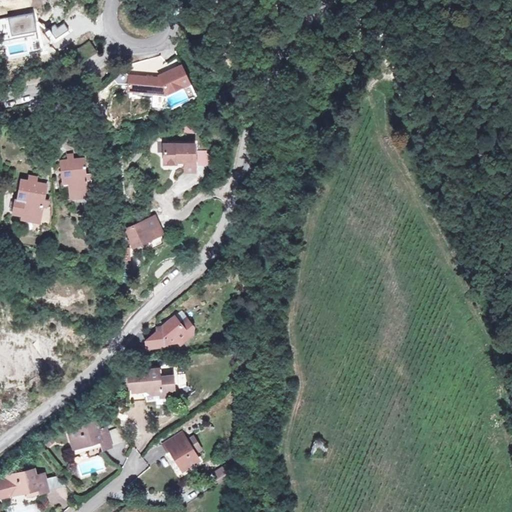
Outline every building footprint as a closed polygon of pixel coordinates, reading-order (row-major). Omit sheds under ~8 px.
[(90,41),(71,54),(79,65),(98,52),(95,49),(99,46),(96,41),(92,44),(90,41)] [(155,80),(124,76),(122,90),(148,94),(162,95),(161,100),(178,93),(182,102),(191,99),(178,68),(166,72),(167,75),(155,80)] [(162,95),(148,94),(147,108),(160,109),(161,100),(162,95)] [(28,148),(28,144),(22,144),(20,141),(17,139),(14,138),(10,139),(6,142),(5,146),(6,150),(8,153),(13,155),(18,155),(20,153),(22,151),(22,148),(28,148)] [(193,146),(167,146),(167,150),(163,150),(163,166),(176,165),(176,162),(183,162),(183,165),(184,172),(194,172),(193,146)] [(198,150),(198,167),(206,167),(207,151),(198,150)] [(68,158),(60,159),(63,187),(69,186),(70,194),(89,192),(87,180),(91,179),(92,172),(87,172),(85,156),(74,157),(74,152),(67,152),(68,158)] [(37,175),(30,174),(30,179),(23,178),(19,202),(15,202),(14,210),(22,212),(21,216),(41,219),(43,206),(47,206),(49,199),(44,199),(47,183),(37,181),(37,175)] [(154,217),(125,231),(133,248),(150,240),(147,233),(145,230),(149,228),(151,231),(158,227),(154,217)] [(155,333),(147,340),(148,348),(166,346),(165,342),(183,340),(192,334),(192,327),(188,322),(181,327),(174,317),(159,329),(159,333),(155,333)] [(156,369),(131,371),(133,391),(151,390),(152,394),(161,393),(161,396),(174,395),(173,375),(160,376),(157,376),(156,369)] [(97,421),(69,429),(73,448),(86,444),(101,440),(103,449),(112,446),(107,428),(99,430),(97,421)] [(186,441),(180,433),(164,444),(168,451),(173,448),(180,458),(177,460),(184,469),(198,460),(193,453),(186,441)] [(49,437),(44,441),(48,446),(53,442),(49,437)] [(192,437),(186,441),(193,453),(200,449),(192,437)] [(101,440),(86,444),(89,452),(103,449),(101,440)] [(313,441),(313,455),(325,456),(326,441),(313,441)] [(214,475),(229,466),(227,463),(213,472),(214,475)] [(229,466),(214,475),(219,482),(234,472),(229,466)] [(33,468),(8,474),(9,477),(0,478),(0,491),(1,495),(13,493),(12,487),(19,485),(22,488),(23,491),(29,489),(30,493),(47,489),(43,473),(35,474),(33,468)]
